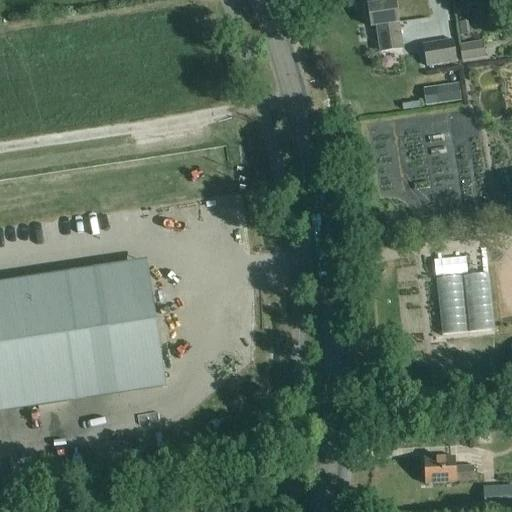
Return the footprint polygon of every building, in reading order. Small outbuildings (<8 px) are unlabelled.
[(398,24),(395,2),(366,6),(369,28),(376,27),(380,54),(402,51),(398,24)] [(421,45),(425,69),(456,64),(452,40),(421,45)] [(458,46),(461,63),(485,59),(482,42),(458,46)] [(458,85),(447,87),(449,104),(461,103),(458,85)] [(487,359),(482,263),(464,264),(469,360),(487,359)] [(0,395),(162,370),(147,275),(108,281),(105,266),(26,279),(29,293),(0,298),(0,395)] [(455,459),(423,460),(425,486),(457,484),(457,482),(474,481),(474,468),(456,469),(455,459)] [(511,486),(482,488),(483,511),(511,509),(511,486)]
